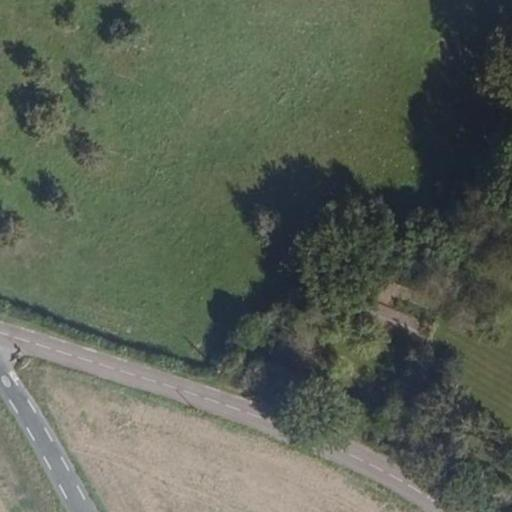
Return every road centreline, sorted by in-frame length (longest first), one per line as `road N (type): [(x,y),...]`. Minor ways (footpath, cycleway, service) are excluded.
road 1 (tertiary): [(0,333),(348,452),(448,511)]
road 2 (unclassified): [(0,362),(75,511)]
